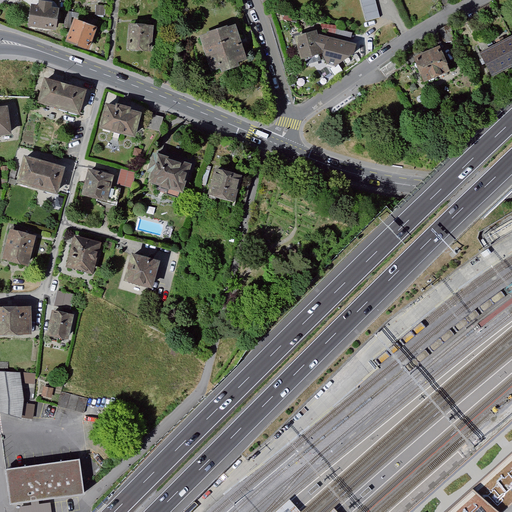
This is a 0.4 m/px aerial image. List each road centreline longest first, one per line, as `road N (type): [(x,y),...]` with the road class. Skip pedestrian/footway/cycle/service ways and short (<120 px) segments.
road 1 (motorway): [(511,120),(114,511)]
road 2 (motorway): [(157,511),(511,161)]
road 3 (residential): [(100,73),(42,294),(0,298)]
road 4 (secondary): [(511,183),(402,184),(279,145)]
road 5 (residential): [(287,125),(482,0)]
road 6 (secondary): [(279,145),(100,73)]
road 7 (residential): [(248,0),(286,99),(287,125)]
